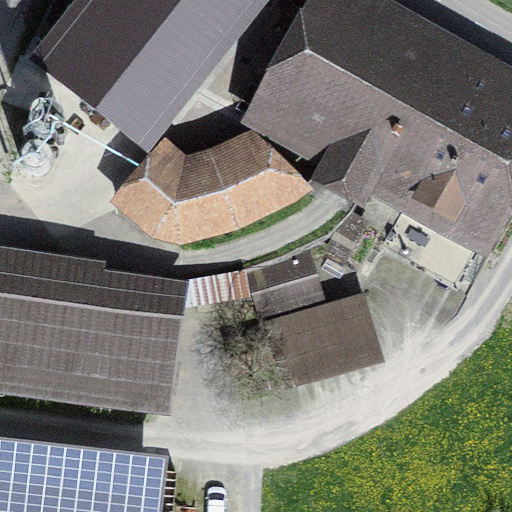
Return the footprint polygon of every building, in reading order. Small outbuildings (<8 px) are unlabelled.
[(197,9),(181,0),(83,0),(60,38),(108,68),(122,46),(160,69),(197,9)] [(511,172),(511,101),(327,2),(263,120),(323,152),(388,187),(395,175),(484,224),(511,172)] [(182,186),(156,167),(121,206),(151,232),(182,241),(254,218),(298,197),(261,155),(220,174),(182,186)] [(317,269),(251,292),(275,404),(385,377),(365,306),(329,317),(317,269)] [(173,297),(0,272),(0,383),(158,406),(173,297)] [(161,511),(168,458),(0,437),(0,511),(161,511)]
